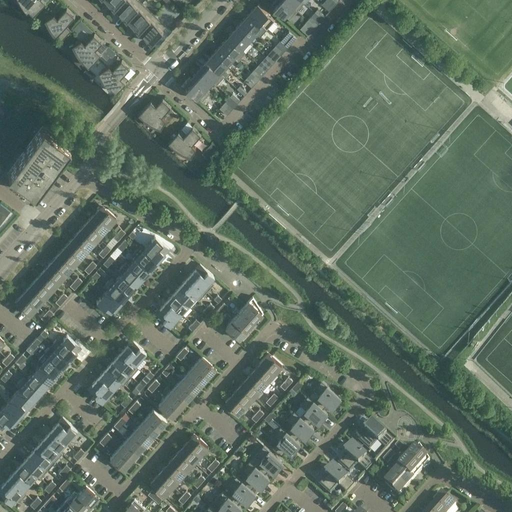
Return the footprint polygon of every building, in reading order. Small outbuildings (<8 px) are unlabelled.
[(34,15),(47,0),(22,0),(23,1),(28,8),(34,15)] [(127,19),(142,3),(138,0),(122,0),(115,8),(127,19)] [(297,11),(284,0),(275,0),(272,4),(290,20),(297,11)] [(304,3),(300,0),(284,0),(297,11),(304,3)] [(329,11),(333,7),(332,7),(325,1),(322,4),(329,11)] [(154,15),(142,3),(127,19),(139,31),(154,15)] [(275,20),(257,4),(250,13),(267,29),(275,20)] [(54,14),(46,19),(50,27),(56,34),(62,40),(71,30),(66,25),(75,16),(67,8),(58,17),(54,14)] [(322,19),(326,15),(325,15),(325,16),(318,9),(315,12),(322,19)] [(267,29),(250,13),(242,21),(256,33),(263,26),(267,29)] [(167,26),(154,15),(139,31),(152,43),(167,26)] [(310,17),(307,20),(315,27),(318,24),(318,23),(318,24),(310,17)] [(315,27),(307,20),(304,24),(312,30),(312,31),(315,27)] [(256,33),(242,21),(235,29),(249,42),(256,33)] [(249,42),(235,29),(228,37),(246,53),(246,52),(243,49),(249,42)] [(288,47),(295,39),(287,32),(280,40),(288,47)] [(89,66),(101,53),(96,49),(103,41),(95,34),(85,43),(82,40),(74,45),(78,52),(83,60),(89,66)] [(246,53),(228,37),(221,45),(238,61),(246,53)] [(238,61),(221,45),(214,53),(228,66),(234,58),(238,61)] [(273,48),(280,55),(283,51),(276,45),(273,48)] [(228,66),(214,53),(206,61),(224,77),(225,76),(221,73),(228,66)] [(266,56),(273,63),(276,59),(269,53),(266,56)] [(130,67),(122,59),(113,69),(110,66),(101,70),(105,78),(111,86),(117,92),(129,79),(124,74),(130,67)] [(224,77),(206,61),(199,69),(217,85),(224,77)] [(259,64),(266,71),(269,68),(262,61),(259,64)] [(217,85),(199,69),(192,77),(210,93),(210,92),(207,89),(213,82),(216,85),(217,85)] [(251,72),(259,79),(262,76),(254,69),(251,72)] [(210,93),(192,77),(184,86),(202,101),(210,93)] [(244,80),(252,87),(255,84),(247,77),(244,80)] [(237,88),(244,95),(247,92),(240,85),(237,88)] [(230,97),(237,103),(240,100),(233,93),(230,97)] [(162,115),(171,106),(163,98),(156,105),(151,100),(139,113),(146,119),(154,123),(162,127),(166,119),(162,115)] [(226,101),(223,105),(230,111),(233,108),(226,101)] [(230,111),(223,105),(220,108),(227,115),(230,111)] [(69,146),(42,126),(7,173),(34,193),(47,176),(47,177),(53,169),(52,169),(69,146)] [(186,133),(181,128),(169,141),(176,147),(184,152),(192,155),(196,147),(192,144),(202,134),(193,126),(186,133)] [(212,141),(203,152),(210,157),(219,146),(212,141)] [(0,223),(10,211),(0,203),(0,223)] [(100,206),(93,214),(107,226),(115,216),(105,207),(104,209),(100,206)] [(107,226),(93,214),(86,222),(100,234),(107,226)] [(100,234),(86,222),(79,230),(93,242),(100,234)] [(121,236),(125,232),(121,228),(117,233),(121,236)] [(93,242),(79,230),(72,237),(86,249),(93,242)] [(117,241),(121,236),(117,233),(113,237),(117,241)] [(165,253),(158,246),(162,242),(155,235),(143,248),(158,261),(165,253)] [(86,249),(72,237),(65,245),(79,257),(86,249)] [(107,253),(111,248),(107,244),(103,249),(107,253)] [(79,257),(65,245),(59,253),(72,265),(79,257)] [(150,269),(158,261),(143,248),(140,245),(132,253),(136,256),(150,269)] [(103,257),(107,253),(103,249),(99,253),(103,257)] [(72,265),(59,253),(52,261),(65,273),(72,265)] [(150,269),(136,256),(129,264),(143,277),(150,269)] [(92,269),(96,264),(92,260),(88,265),(92,269)] [(65,273),(52,261),(45,268),(58,281),(65,273)] [(136,285),(143,277),(129,264),(125,261),(118,269),(122,272),(136,285)] [(88,273),(92,269),(88,265),(84,269),(88,273)] [(213,283),(210,280),(214,276),(207,269),(203,274),(196,267),(188,276),(206,292),(213,283)] [(58,281),(45,268),(38,276),(51,288),(58,281)] [(136,285),(122,272),(115,280),(111,277),(129,293),(136,285)] [(51,288),(38,276),(31,284),(44,296),(51,288)] [(206,292),(188,276),(181,284),(199,300),(206,292)] [(78,285),(82,280),(78,277),(74,281),(78,285)] [(122,301),(129,293),(111,277),(104,285),(122,301)] [(74,289),(78,285),(74,281),(70,285),(74,289)] [(44,296),(31,284),(24,292),(37,304),(44,296)] [(199,300),(181,284),(174,292),(188,305),(195,297),(198,300),(199,300)] [(110,314),(122,301),(104,285),(103,286),(107,289),(96,302),(110,314)] [(37,304),(24,292),(17,300),(20,303),(19,305),(29,314),(37,304)] [(188,305),(174,292),(167,300),(181,313),(188,305)] [(64,301),(67,296),(63,293),(59,297),(64,301)] [(236,297),(232,293),(227,297),(232,301),(236,297)] [(252,296),(241,309),(254,321),(262,313),(263,314),(264,313),(252,296)] [(60,305),(64,301),(59,297),(55,302),(60,305)] [(169,326),(181,313),(167,300),(159,309),(166,315),(162,319),(169,326)] [(224,310),(228,306),(223,302),(219,306),(224,310)] [(219,306),(215,311),(220,315),(224,310),(219,306)] [(207,315),(211,310),(206,307),(203,311),(207,315)] [(49,317),(53,312),(49,309),(45,313),(49,317)] [(247,329),(254,321),(241,309),(234,316),(247,329)] [(45,321),(49,317),(45,313),(41,318),(45,321)] [(240,337),(247,329),(234,316),(225,326),(235,335),(237,334),(240,337)] [(192,331),(196,326),(192,323),(188,327),(192,331)] [(59,335),(55,340),(52,344),(69,360),(81,347),(67,334),(63,338),(59,335)] [(146,352),(132,339),(120,352),(138,368),(138,367),(135,364),(146,352)] [(69,360),(52,344),(44,352),(48,355),(62,368),(69,360)] [(184,355),(188,350),(184,346),(180,351),(184,355)] [(180,351),(176,355),(180,359),(184,355),(180,351)] [(10,361),(14,356),(10,352),(6,357),(10,361)] [(138,368),(120,352),(113,360),(131,376),(138,368)] [(262,361),(261,362),(274,373),(283,364),(272,354),(271,356),(267,353),(261,360),(262,361)] [(55,376),(62,368),(48,355),(41,363),(55,376)] [(202,355),(193,365),(207,377),(214,369),(210,366),(212,364),(202,355)] [(6,365),(10,361),(6,357),(2,361),(6,365)] [(113,360),(106,368),(124,384),(131,376),(113,360)] [(170,371),(174,366),(169,362),(165,367),(170,371)] [(274,373),(261,362),(255,369),(267,381),(274,373)] [(48,384),(55,376),(41,363),(34,371),(48,384)] [(200,385),(207,377),(193,365),(186,373),(200,385)] [(165,367),(161,371),(166,375),(170,371),(165,367)] [(106,368),(99,376),(113,389),(120,381),(123,384),(124,384),(106,368)] [(8,369),(4,373),(9,377),(12,373),(8,369)] [(267,381),(255,369),(248,377),(261,388),(267,381)] [(41,392),(48,384),(34,371),(27,379),(23,376),(41,392)] [(5,381),(9,377),(4,373),(1,378),(5,381)] [(193,393),(200,385),(186,373),(179,381),(193,393)] [(33,400),(40,392),(41,392),(23,376),(16,384),(33,400)] [(101,402),(113,389),(99,376),(91,385),(98,391),(94,395),(101,402)] [(289,385),(293,380),(288,376),(284,381),(289,385)] [(261,388),(248,377),(241,384),(254,396),(261,388)] [(155,387),(159,382),(155,379),(151,383),(155,387)] [(320,394),(314,401),(323,409),(329,402),(334,407),(335,406),(334,406),(341,397),(322,380),(314,389),(320,394)] [(186,400),(193,393),(179,381),(172,388),(186,400)] [(285,389),(289,385),(284,381),(280,385),(285,389)] [(151,383),(147,387),(151,391),(155,387),(151,383)] [(26,408),(33,400),(16,384),(15,385),(19,388),(12,395),(26,408)] [(254,396),(241,384),(235,392),(247,403),(254,396)] [(179,408),(186,400),(172,388),(165,396),(179,408)] [(247,403),(235,392),(228,400),(231,403),(230,405),(239,413),(247,403)] [(275,401),(279,396),(274,392),(270,397),(275,401)] [(19,416),(26,408),(12,395),(5,403),(19,416)] [(328,413),(323,409),(314,401),(308,395),(300,404),(301,405),(295,411),(301,416),(310,424),(315,418),(320,422),(321,422),(320,421),(328,413)] [(172,416),(179,408),(165,396),(158,404),(172,416)] [(271,405),(275,401),(270,397),(266,401),(271,405)] [(136,408),(140,404),(136,400),(132,404),(136,408)] [(0,422),(8,429),(16,419),(19,416),(5,403),(0,408),(0,422)] [(132,404),(128,409),(132,413),(136,408),(132,404)] [(153,408),(146,417),(159,428),(166,420),(153,408)] [(260,417),(264,413),(260,408),(256,413),(260,417)] [(314,428),(310,424),(301,416),(295,411),(295,410),(286,419),(292,425),(287,431),(296,439),(302,433),(307,438),(308,437),(307,436),(314,428)] [(256,421),(260,417),(256,413),(252,417),(256,421)] [(126,420),(121,416),(117,421),(122,425),(126,420)] [(77,429),(63,417),(51,429),(65,442),(77,429)] [(152,436),(159,428),(146,417),(139,424),(152,436)] [(117,421),(113,425),(118,429),(122,425),(117,421)] [(386,450),(394,441),(373,421),(365,430),(364,429),(363,429),(367,433),(359,441),(369,450),(377,441),(386,450)] [(145,443),(152,436),(139,424),(132,432),(145,443)] [(296,439),(287,431),(281,426),(273,435),(279,440),(272,447),(282,455),(288,448),(293,453),(294,452),(293,451),(301,443),(296,439)] [(51,429),(44,437),(62,453),(59,450),(65,442),(51,429)] [(111,436),(107,432),(103,437),(107,441),(111,436)] [(138,451),(145,443),(132,432),(125,440),(138,451)] [(194,435),(186,443),(200,455),(209,445),(199,436),(197,438),(194,435)] [(62,453),(44,437),(37,445),(55,461),(62,453)] [(103,445),(107,441),(103,437),(99,441),(103,445)] [(131,459),(138,451),(125,440),(118,448),(131,459)] [(399,442),(395,446),(399,450),(403,446),(399,442)] [(200,455),(186,443),(179,451),(193,463),(200,455)] [(366,472),(374,463),(353,444),(345,452),(344,451),(343,452),(347,455),(339,464),(349,472),(357,464),(366,472)] [(55,461),(37,445),(30,454),(47,469),(55,461)] [(262,459),(256,466),(265,474),(271,468),(276,472),(277,472),(276,471),(283,463),(264,445),(256,454),(262,459)] [(419,445),(411,455),(424,467),(429,462),(430,463),(431,462),(419,445)] [(124,467),(131,459),(118,448),(110,457),(119,465),(120,464),(124,467)] [(193,463),(179,451),(173,458),(186,470),(193,463)] [(390,451),(382,460),(387,464),(395,455),(390,451)] [(47,469),(30,454),(22,462),(40,477),(47,469)] [(416,476),(424,467),(411,455),(402,464),(416,476)] [(186,470),(173,458),(166,466),(179,478),(186,470)] [(216,467),(220,462),(215,458),(211,463),(216,467)] [(265,474),(256,466),(250,460),(242,469),(248,475),(242,481),(252,489),(257,483),(263,488),(263,487),(262,486),(270,478),(265,474)] [(40,477),(22,462),(15,470),(29,482),(36,475),(40,478),(40,477)] [(212,471),(216,467),(211,463),(207,467),(212,471)] [(407,486),(416,476),(402,464),(394,474),(407,486)] [(347,494),(355,485),(333,465),(326,474),(325,473),(324,473),(328,477),(320,485),(330,494),(338,486),(347,494)] [(179,478),(166,466),(159,474),(172,486),(179,478)] [(380,471),(376,467),(372,472),(376,476),(380,471)] [(29,482),(15,470),(8,478),(22,490),(26,494),(26,493),(23,490),(29,482)] [(172,486),(159,474),(151,482),(165,494),(172,486)] [(201,483),(205,478),(201,474),(197,479),(201,483)] [(400,494),(407,486),(394,474),(385,484),(395,492),(396,491),(400,494)] [(68,476),(63,481),(68,485),(72,480),(68,476)] [(252,489),(242,481),(236,476),(228,484),(234,490),(229,496),(238,504),(244,498),(249,503),(250,502),(249,501),(256,493),(252,489)] [(26,494),(22,490),(8,478),(0,486),(7,492),(4,497),(11,503),(15,499),(18,502),(26,494)] [(197,487),(201,483),(197,479),(193,483),(197,487)] [(63,491),(68,485),(63,481),(58,487),(63,491)] [(82,481),(74,491),(90,505),(97,497),(93,494),(95,493),(82,481)] [(153,499),(157,494),(152,489),(148,494),(153,499)] [(187,499),(191,494),(187,490),(183,495),(187,499)] [(79,511),(83,511),(89,506),(90,505),(74,491),(66,499),(79,511)] [(238,504),(229,496),(223,491),(215,500),(221,505),(215,511),(239,511),(242,508),(238,504)] [(52,494),(47,499),(52,503),(56,498),(52,494)] [(158,503),(162,499),(157,494),(153,499),(158,503)] [(183,503),(187,499),(183,495),(179,499),(183,503)] [(440,495),(434,502),(445,511),(450,511),(456,506),(445,497),(444,498),(440,495)] [(141,511),(145,507),(135,498),(126,508),(127,509),(124,511),(141,511)] [(47,508),(52,503),(47,499),(42,504),(47,508)] [(61,511),(79,511),(66,499),(58,508),(61,511)] [(445,511),(434,502),(435,503),(428,511),(429,511),(445,511)]
